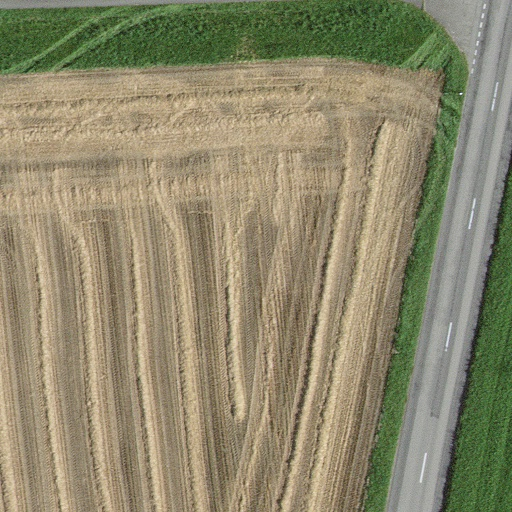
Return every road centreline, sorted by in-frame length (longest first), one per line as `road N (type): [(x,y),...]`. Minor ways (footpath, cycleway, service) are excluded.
road 1 (tertiary): [(511,4),(413,511)]
road 2 (track): [(178,0),(0,2)]
